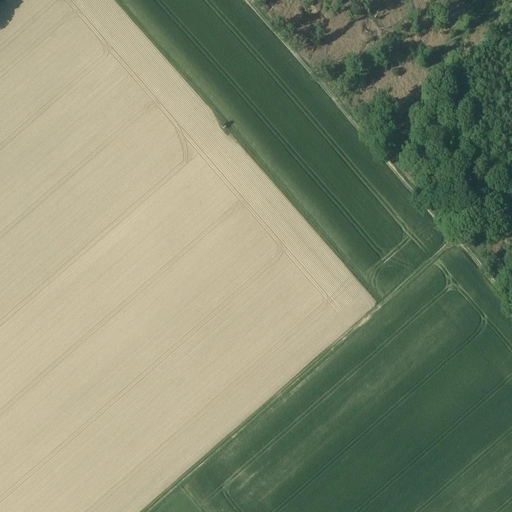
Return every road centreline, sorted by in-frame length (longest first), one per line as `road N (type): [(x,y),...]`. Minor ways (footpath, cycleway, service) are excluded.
road 1 (track): [(461,246),(157,511)]
road 2 (track): [(511,303),(330,94)]
road 3 (track): [(504,0),(408,61),(373,79),(352,76),(330,94)]
road 4 (track): [(330,94),(249,0)]
